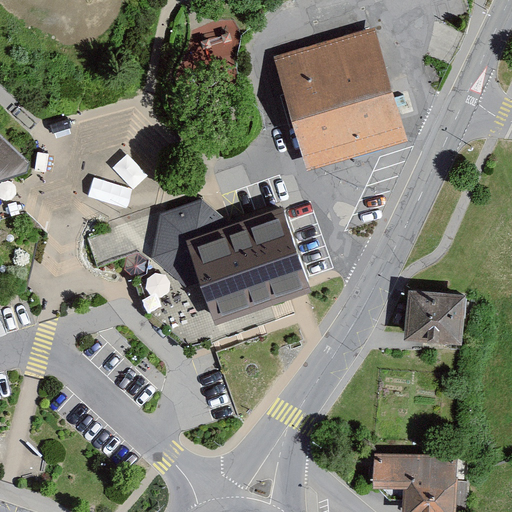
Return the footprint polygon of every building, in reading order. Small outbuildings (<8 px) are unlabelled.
[(269,55),(302,174),(403,146),(370,27),(269,55)] [(0,183),(24,177),(27,163),(0,137),(0,183)] [(269,303),(306,291),(278,209),(228,224),(201,200),(156,215),(148,261),(180,289),(189,287),(205,326),(269,303)] [(180,289),(148,261),(145,274),(133,277),(147,315),(189,345),(274,319),(269,303),(205,326),(189,287),(180,289)] [(408,291),(404,339),(462,343),(465,295),(408,291)] [(402,511),(454,511),(456,458),(374,456),(373,488),(403,489),(402,511)]
